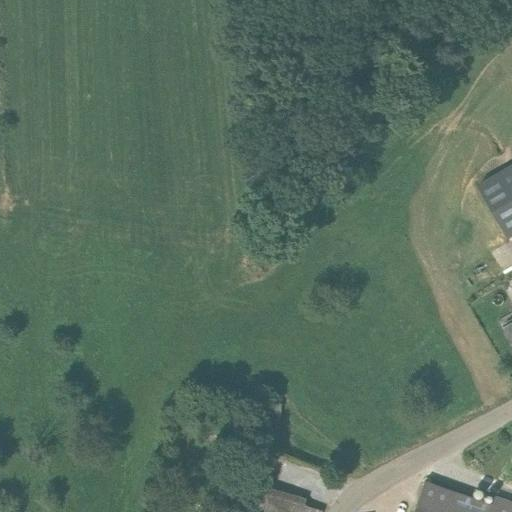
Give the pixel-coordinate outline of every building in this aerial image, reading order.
[(511,158),(480,174),(508,232),(511,230),(511,158)] [(511,344),(511,323),(503,329),(511,344)] [(230,453),(257,433),(238,407),(211,428),(230,453)] [(511,511),(511,503),(494,497),(492,506),(423,482),(415,506),(412,511),(511,511)] [(321,511),(322,511),(303,506),(305,500),(263,488),(255,511),(321,511)]
